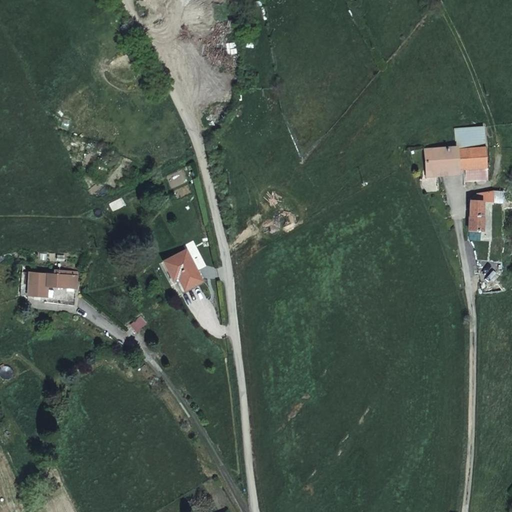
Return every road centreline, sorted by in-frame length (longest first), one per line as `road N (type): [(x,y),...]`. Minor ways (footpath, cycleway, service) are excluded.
road 1 (unclassified): [(256,511),(224,252),(205,168),(127,0)]
road 2 (unknown): [(246,511),(154,369),(86,311)]
